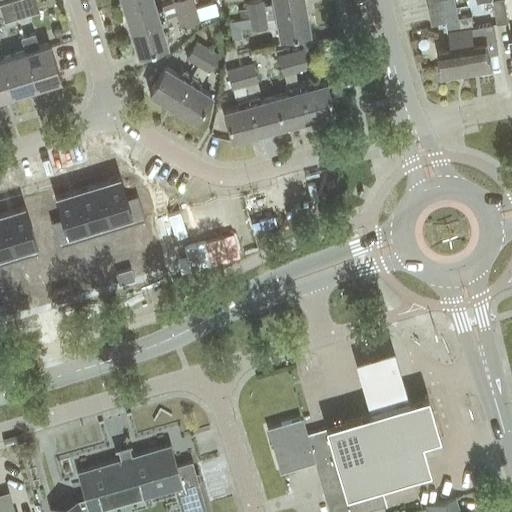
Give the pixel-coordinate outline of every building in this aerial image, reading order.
[(14,0),(9,2),(15,19),(25,16),(20,0),(14,0)] [(132,0),(121,4),(129,29),(165,17),(162,7),(155,9),(152,0),(132,0)] [(175,13),(196,7),(193,0),(174,0),(172,1),(175,13)] [(249,15),(304,6),(303,0),(271,0),(273,5),(262,7),(261,0),(260,0),(247,2),(249,15)] [(456,8),(454,0),(443,0),(427,4),(432,25),(446,23),(448,33),(450,33),(452,48),(439,51),(443,75),(444,75),(444,78),(457,76),(456,73),(467,71),(458,18),(456,8)] [(496,24),(509,22),(504,0),(493,0),(496,24)] [(0,9),(4,22),(15,19),(9,2),(0,4),(0,9)] [(196,7),(175,13),(180,27),(199,21),(198,18),(206,16),(203,5),(196,7)] [(304,6),(249,15),(251,28),(266,26),(264,19),(275,17),(278,38),(309,32),(304,6)] [(458,18),(467,71),(479,69),(480,72),(492,70),(491,67),(492,67),(488,43),(486,43),(484,29),(481,27),(474,28),(471,16),(458,18)] [(169,28),(165,17),(129,29),(136,55),(167,45),(161,31),(169,28)] [(25,52),(36,88),(61,80),(49,44),(39,47),(34,33),(21,37),(22,41),(25,52)] [(198,66),(208,48),(196,40),(185,59),(198,66)] [(208,48),(198,66),(208,72),(219,56),(208,48)] [(290,52),(296,72),(308,68),(303,48),(290,52)] [(12,95),(36,88),(25,52),(1,59),(12,95)] [(282,75),(296,72),(290,52),(276,55),(282,75)] [(0,99),(12,95),(1,59),(0,59),(0,99)] [(240,66),(245,86),(258,82),(252,62),(240,66)] [(232,89),(245,86),(240,66),(226,69),(232,89)] [(172,108),(192,76),(182,70),(178,75),(165,68),(149,94),(172,108)] [(192,76),(172,108),(195,121),(211,95),(197,87),(200,81),(192,76)] [(299,84),(308,119),(335,112),(327,83),(310,87),(309,81),(299,84)] [(283,126),(308,119),(299,84),(288,86),(290,92),(275,96),(283,126)] [(283,126),(275,96),(259,100),(258,95),(249,97),(258,133),(283,126)] [(232,140),(258,133),(249,97),(237,100),(239,106),(224,110),(232,140)] [(119,177),(97,184),(109,222),(131,215),(119,177)] [(97,184),(77,190),(89,228),(109,222),(97,184)] [(77,190),(55,197),(67,235),(89,228),(77,190)] [(24,207),(2,213),(14,250),(35,243),(24,207)] [(2,213),(0,214),(0,253),(14,250),(2,213)] [(130,268),(122,270),(126,281),(133,279),(130,268)] [(122,270),(114,272),(118,284),(126,281),(122,270)] [(68,286),(60,289),(64,300),(71,298),(68,286)] [(60,289),(52,291),(56,303),(64,300),(60,289)] [(391,348),(353,359),(367,409),(407,398),(391,348)] [(314,462),(328,511),(384,511),(382,504),(386,503),(379,481),(426,468),(418,442),(439,436),(428,396),(406,402),(407,404),(328,427),(306,433),(308,439),(314,462)] [(280,472),(314,462),(308,439),(306,433),(301,418),(267,428),(280,472)] [(176,465),(170,443),(130,455),(128,447),(131,446),(130,444),(113,449),(114,451),(117,450),(119,458),(76,471),(84,500),(51,510),(50,508),(48,508),(49,511),(84,511),(173,486),(172,485),(173,485),(181,483),(176,465)] [(206,511),(191,461),(176,465),(181,483),(173,485),(172,485),(173,486),(180,511),(206,511)] [(424,508),(425,511),(460,511),(455,497),(424,508)]
